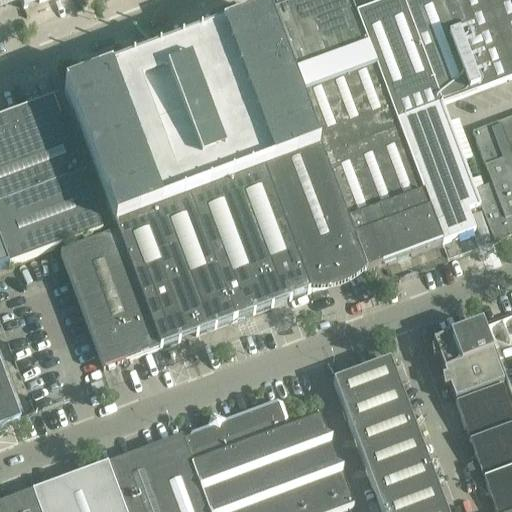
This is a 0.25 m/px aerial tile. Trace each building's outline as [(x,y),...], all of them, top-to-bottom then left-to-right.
[(19,0),(23,10),(48,0),(19,0)] [(306,0),(267,15),(281,53),(282,53),(299,98),(340,82),(375,69),(355,17),(348,0),(306,0)] [(398,0),(355,17),(375,69),(381,85),(386,100),(389,108),(392,115),(395,124),(441,106),(428,70),(401,0),(398,0)] [(511,0),(401,0),(428,70),(441,106),(511,79),(511,0)] [(83,84),(63,92),(71,114),(114,229),(136,221),(188,202),(263,174),(318,152),(302,109),(298,98),(281,53),(267,15),(83,84)] [(375,69),(340,82),(345,98),(381,85),(375,69)] [(381,85),(345,98),(351,113),(386,100),(381,85)] [(386,100),(351,113),(357,128),(392,115),(389,108),(386,100)] [(0,246),(8,268),(102,233),(81,177),(53,101),(0,120),(0,246)] [(395,124),(397,129),(397,130),(403,145),(409,160),(414,175),(420,190),(422,195),(425,204),(431,219),(439,240),(441,245),(476,232),(468,212),(480,207),(475,192),(441,106),(395,124)] [(392,115),(357,128),(362,143),(397,130),(397,129),(395,124),(392,115)] [(511,119),(473,135),(491,186),(475,192),(480,207),(494,244),(511,237),(511,119)] [(397,130),(362,143),(368,158),(403,145),(397,130)] [(403,145),(368,158),(373,173),(409,160),(403,145)] [(320,153),(263,174),(309,295),(312,295),(318,296),(326,295),(337,293),(347,289),(355,284),(363,278),(368,272),(365,273),(321,157),(320,153)] [(409,160),(373,173),(379,188),(414,175),(409,160)] [(263,174),(188,202),(233,323),(309,295),(291,249),(263,174)] [(414,175),(379,188),(385,203),(420,190),(414,175)] [(420,190),(385,203),(390,218),(425,204),(422,195),(420,190)] [(114,230),(115,234),(130,274),(159,351),(178,344),(233,323),(188,202),(136,221),(114,229),(114,230)] [(425,204),(390,218),(396,233),(431,219),(425,204)] [(431,219),(396,233),(403,253),(439,240),(431,219)] [(115,234),(60,256),(103,372),(159,351),(130,274),(120,248),(115,234)] [(439,240),(403,253),(411,274),(447,261),(441,245),(439,240)] [(481,327),(432,345),(434,350),(431,350),(433,362),(438,361),(443,374),(492,355),(489,347),(481,327)] [(503,385),(492,355),(443,374),(445,378),(441,378),(443,390),(449,389),(454,403),(503,385)] [(445,511),(389,363),(333,385),(380,511),(445,511)] [(0,369),(0,428),(20,421),(0,369)] [(511,511),(511,416),(501,387),(455,404),(494,511),(511,511)] [(191,466),(286,431),(285,426),(287,421),(281,406),(276,403),(225,422),(212,416),(206,429),(191,434),(188,439),(182,442),(191,466)] [(320,419),(286,431),(191,466),(207,511),(344,511),(353,509),(341,478),(342,471),(337,466),(330,448),(331,441),(326,436),(320,419)] [(181,439),(107,467),(123,511),(207,511),(191,466),(182,442),(181,439)] [(123,511),(107,467),(31,496),(36,511),(123,511)] [(36,511),(31,496),(0,507),(0,511),(36,511)]
